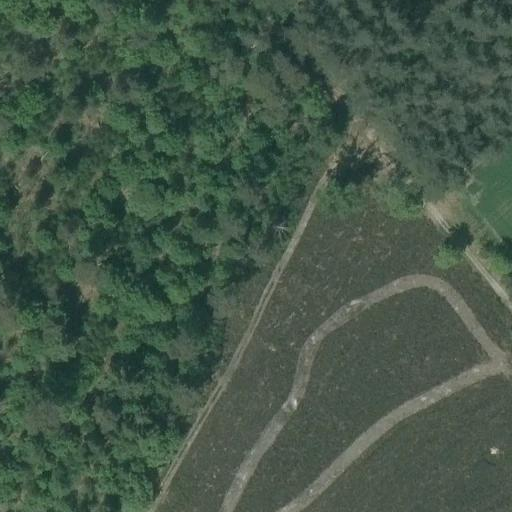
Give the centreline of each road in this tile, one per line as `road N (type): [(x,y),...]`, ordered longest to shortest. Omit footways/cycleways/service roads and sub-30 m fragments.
road 1 (track): [(356,112),(511,304)]
road 2 (track): [(266,0),(356,112)]
